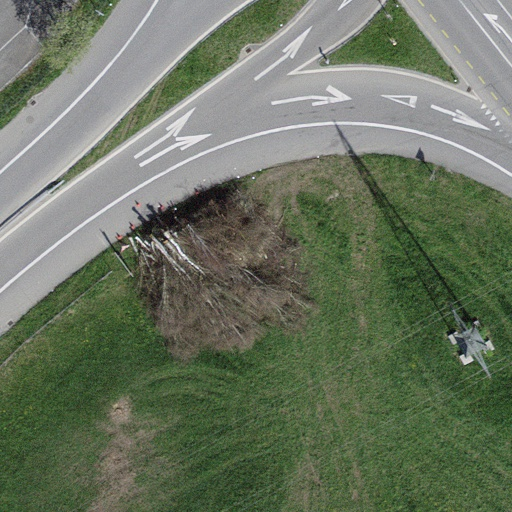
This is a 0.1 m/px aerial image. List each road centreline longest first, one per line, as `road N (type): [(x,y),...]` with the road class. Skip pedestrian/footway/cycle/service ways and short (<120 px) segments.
road 1 (motorway): [(0,265),(158,149),(237,105)]
road 2 (motorway): [(237,105),(357,95),(451,113),(511,137)]
road 3 (motorway): [(193,0),(119,87),(0,200)]
road 4 (motorway): [(237,105),(347,0)]
